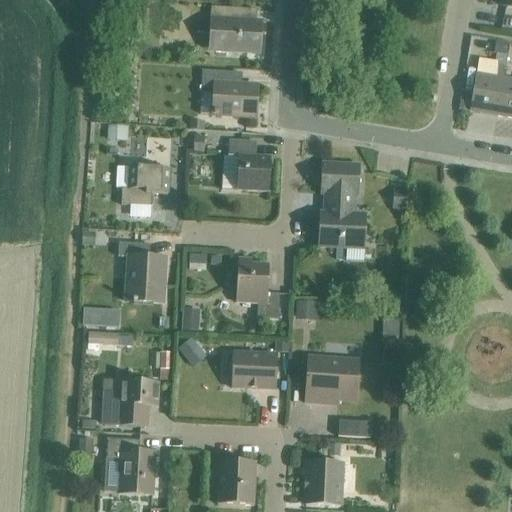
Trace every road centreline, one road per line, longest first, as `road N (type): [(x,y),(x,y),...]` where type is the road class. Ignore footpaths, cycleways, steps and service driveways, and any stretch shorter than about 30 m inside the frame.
road 1 (track): [(57,511),(91,0)]
road 2 (residential): [(182,235),(282,233),(292,119)]
road 3 (residential): [(274,511),(275,456),(266,443),(172,437)]
road 4 (residential): [(440,146),(292,119)]
road 5 (residential): [(440,146),(464,0)]
